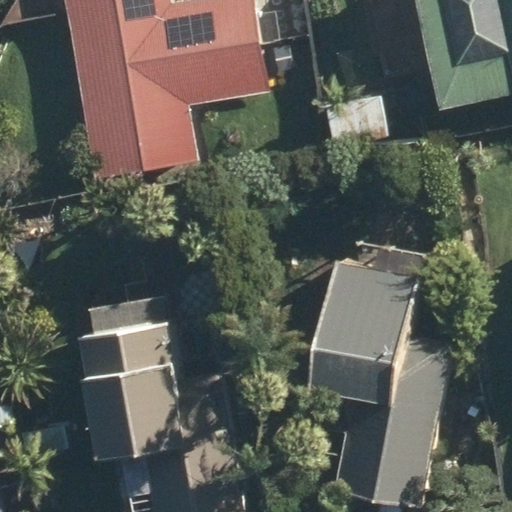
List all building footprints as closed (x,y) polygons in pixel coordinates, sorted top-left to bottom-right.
[(80,0),(104,168),(197,157),(186,80),(271,68),(261,0),(80,0)] [(511,0),(416,0),(438,106),(511,91),(511,0)] [(326,104),(334,146),(389,136),(381,95),(326,104)] [(229,182),(234,219),(282,211),(276,176),(229,182)] [(336,488),(423,504),(450,356),(393,345),(420,274),(335,260),(307,342),(306,385),(330,390),(323,427),(347,430),(336,488)] [(153,492),(156,511),(244,511),(221,372),(178,378),(167,319),(79,334),(85,372),(80,374),(93,455),(116,451),(123,496),(153,492)] [(0,404),(0,427),(18,425),(14,402),(0,404)]
